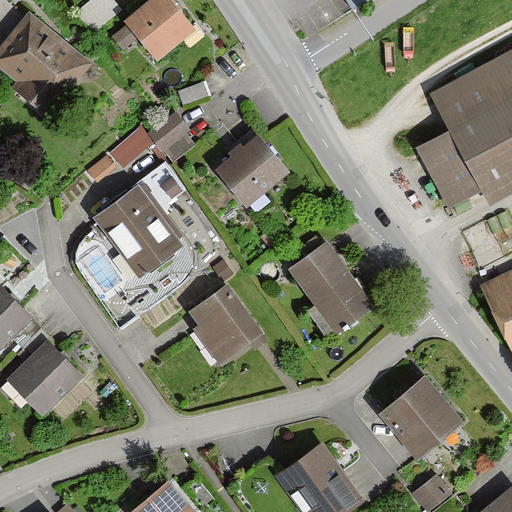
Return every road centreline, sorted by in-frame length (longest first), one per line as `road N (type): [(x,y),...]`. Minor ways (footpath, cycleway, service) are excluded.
road 1 (tertiary): [(444,308),(237,0)]
road 2 (residential): [(180,435),(332,400),(444,308)]
road 3 (residential): [(180,435),(63,278),(49,202)]
road 4 (residential): [(0,491),(93,455),(180,435)]
